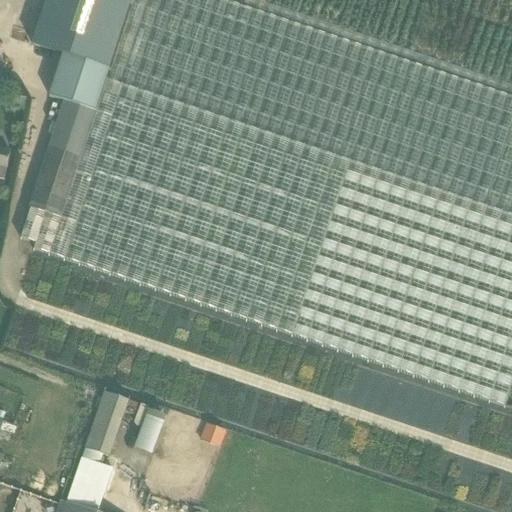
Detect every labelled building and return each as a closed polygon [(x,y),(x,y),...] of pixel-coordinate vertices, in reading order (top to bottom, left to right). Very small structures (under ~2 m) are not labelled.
[(511,389),(511,99),(217,0),(46,0),(32,46),(63,55),(48,98),(64,103),(29,210),(31,210),(21,241),(36,246),(34,252),(505,410),(511,389)] [(10,153),(0,151),(0,180),(5,182),(7,169),(10,153)] [(107,375),(114,345),(222,373),(225,362),(185,352),(189,336),(140,323),(143,313),(124,308),(25,282),(7,349),(107,375)] [(98,413),(121,421),(127,402),(105,394),(98,413)] [(139,448),(156,454),(171,415),(153,409),(139,448)] [(13,428),(0,422),(0,465),(3,457),(0,455),(0,439),(8,443),(13,428)] [(221,448),(227,431),(207,424),(201,441),(221,448)]
